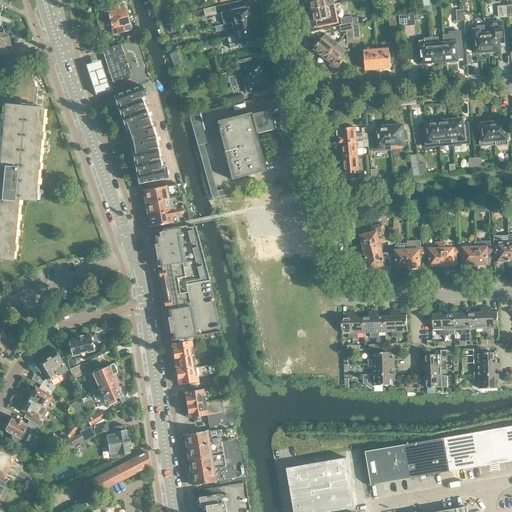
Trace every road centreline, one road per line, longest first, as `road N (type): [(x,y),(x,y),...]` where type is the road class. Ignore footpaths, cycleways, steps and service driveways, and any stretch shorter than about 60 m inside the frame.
road 1 (residential): [(296,97),(345,296),(413,295)]
road 2 (tertiary): [(133,256),(42,0)]
road 3 (tertiary): [(173,511),(133,256)]
road 4 (residential): [(296,97),(511,79)]
